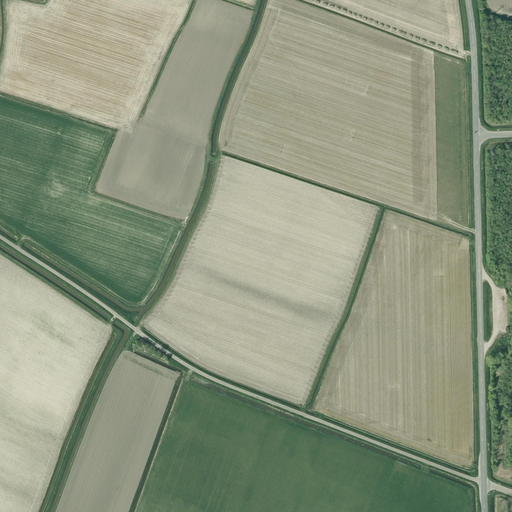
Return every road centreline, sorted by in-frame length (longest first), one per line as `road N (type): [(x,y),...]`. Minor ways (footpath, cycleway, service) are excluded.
road 1 (unclassified): [(483,483),(209,377),(0,236)]
road 2 (secondary): [(483,483),(475,135)]
road 3 (secondary): [(475,135),(467,0)]
